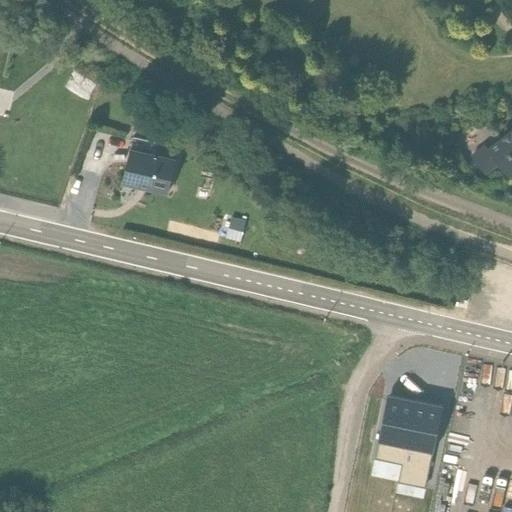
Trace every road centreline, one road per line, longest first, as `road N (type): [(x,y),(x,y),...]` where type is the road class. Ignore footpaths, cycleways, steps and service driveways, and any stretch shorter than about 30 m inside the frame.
road 1 (track): [(235,0),(251,5),(271,38),(314,78),(364,106),(401,111),(414,97),(423,19),(451,45),(486,59),(511,56)]
road 2 (secondary): [(0,223),(396,314)]
road 3 (unclassified): [(396,314),(357,382),(330,511)]
